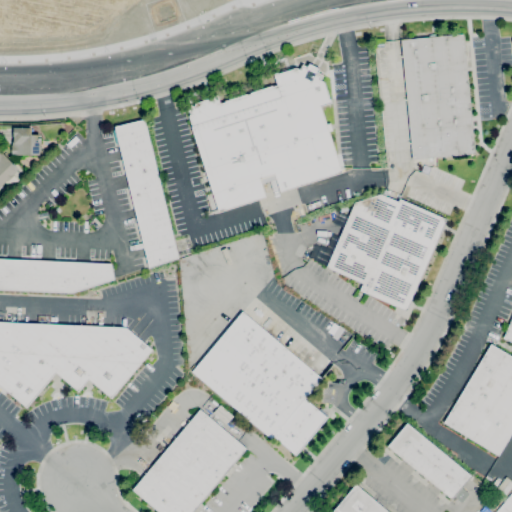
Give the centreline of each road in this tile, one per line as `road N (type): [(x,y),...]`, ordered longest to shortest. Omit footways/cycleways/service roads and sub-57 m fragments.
road 1 (secondary): [(0,100),(122,89),(342,14),(430,2),(511,3)]
road 2 (residential): [(291,511),(420,346),(511,143)]
road 3 (secondary): [(308,0),(117,68),(0,79)]
